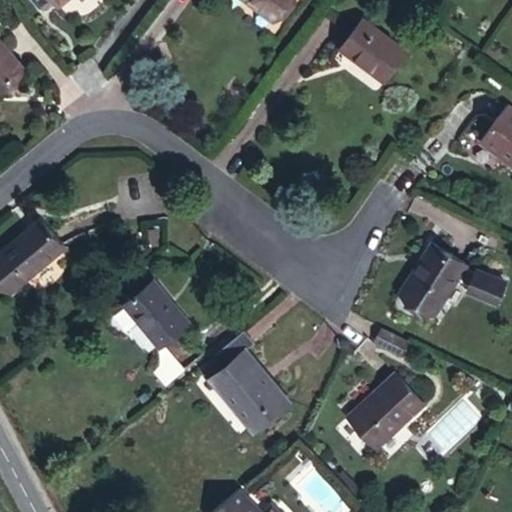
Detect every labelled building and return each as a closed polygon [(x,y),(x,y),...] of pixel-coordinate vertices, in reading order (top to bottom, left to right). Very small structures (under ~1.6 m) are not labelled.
[(259,0),(287,18),(299,0),(259,0)] [(368,17),(345,48),(389,79),(411,48),(368,17)] [(0,42),(0,92),(23,74),(0,42)] [(511,112),(506,109),(484,144),(511,160),(511,112)] [(432,219),(400,269),(432,288),(464,240),(432,219)] [(40,236),(0,264),(0,272),(21,302),(64,270),(40,236)] [(501,308),(511,285),(511,280),(482,266),(469,293),(501,308)] [(187,322),(156,278),(126,299),(156,342),(187,322)] [(246,365),(261,355),(251,341),(219,363),(230,378),(209,392),(250,449),(288,422),(246,365)] [(393,373),(352,421),(386,451),(428,401),(393,373)] [(261,511),(247,492),(219,511),(261,511)]
